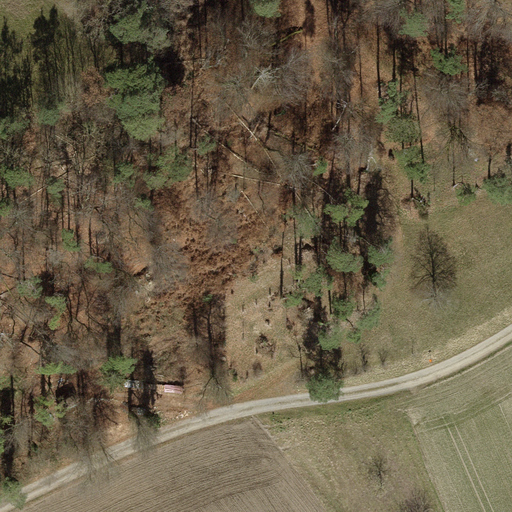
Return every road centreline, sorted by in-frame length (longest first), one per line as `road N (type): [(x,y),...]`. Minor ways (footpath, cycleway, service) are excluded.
road 1 (track): [(0,499),(196,412),(435,369),(511,324)]
road 2 (track): [(309,0),(360,93),(391,210),(383,303),(257,403)]
